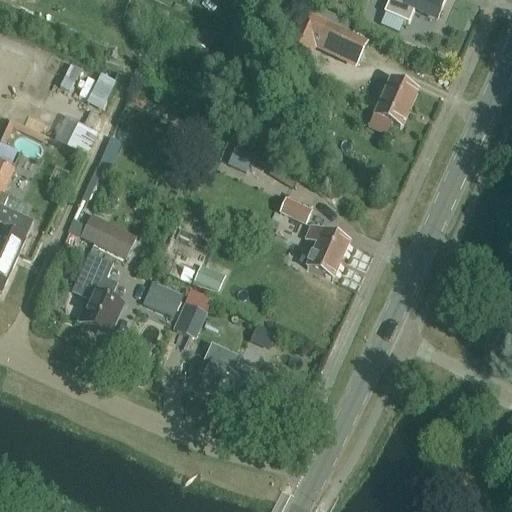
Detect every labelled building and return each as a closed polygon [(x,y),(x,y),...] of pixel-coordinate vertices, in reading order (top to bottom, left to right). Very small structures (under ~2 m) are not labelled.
[(389,0),(391,1),(384,15),(409,26),(416,12),(438,22),(447,0),(389,0)] [(305,17),(291,46),(311,56),(325,27),(305,17)] [(344,66),(341,76),(366,83),(368,73),(344,66)] [(75,70),(60,96),(88,112),(103,86),(75,70)] [(402,131),(418,96),(391,83),(375,119),(402,131)] [(255,158),(237,150),(229,168),(246,176),(255,158)] [(0,294),(2,296),(34,225),(3,210),(8,199),(3,197),(15,173),(0,165),(0,294)] [(270,177),(293,191),(299,181),(277,167),(270,177)] [(307,229),(313,215),(286,203),(280,217),(307,229)] [(82,240),(126,262),(136,240),(93,219),(82,240)] [(334,283),(350,247),(311,230),(306,242),(317,247),(306,271),(334,283)] [(77,287),(74,293),(91,301),(80,325),(98,333),(96,335),(105,339),(106,337),(109,338),(123,307),(111,302),(118,287),(107,282),(113,268),(90,257),(77,287)] [(195,284),(217,294),(222,282),(200,273),(195,284)] [(152,290),(144,309),(166,318),(173,321),(181,303),(152,290)] [(196,343),(208,317),(185,307),(174,333),(196,343)] [(203,344),(192,367),(207,374),(201,388),(231,402),(230,403),(233,404),(234,403),(248,409),(259,386),(240,377),(246,364),(203,344)]
